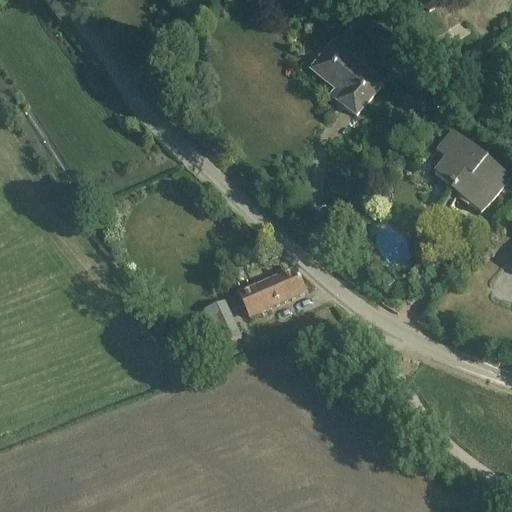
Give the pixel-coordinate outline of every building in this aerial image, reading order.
[(357,119),(369,103),(382,87),(333,48),(313,73),(345,98),(339,105),(357,119)] [(411,94),(402,106),(419,118),(427,107),(423,103),(431,93),(420,85),(412,95),(411,94)] [(437,154),(447,161),(435,175),(460,195),(458,198),(481,217),(511,178),(452,132),(451,133),(452,134),(437,154)] [(397,151),(390,159),(398,167),(405,158),(397,151)] [(296,273),(288,276),(239,297),(250,321),(306,296),(296,273)] [(386,275),(380,281),(389,289),(394,284),(386,275)] [(204,314),(221,350),(241,340),(225,305),(204,314)]
